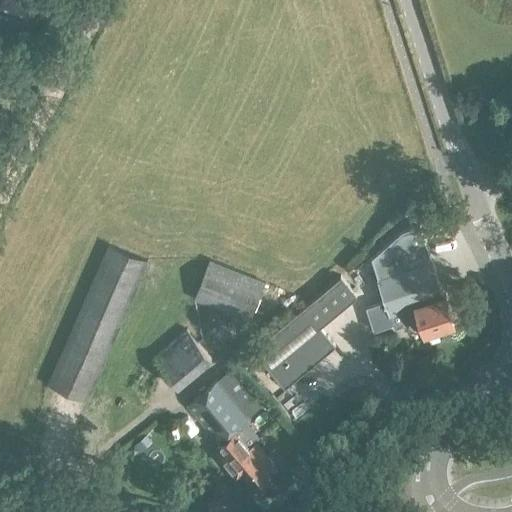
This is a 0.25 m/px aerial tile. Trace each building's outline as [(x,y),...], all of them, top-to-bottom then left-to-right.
[(0,0),(0,7),(30,21),(31,19),(34,17),(38,9),(37,6),(38,0),(0,0)] [(451,308),(446,294),(444,295),(433,259),(432,259),(420,224),(403,230),(372,258),(378,278),(390,314),(395,328),(419,320),(425,337),(442,331),(441,327),(454,323),(455,321),(458,319),(459,316),(460,312),(457,310),(454,308),(451,308)] [(47,384),(88,402),(149,261),(109,243),(47,384)] [(194,299),(250,321),(266,281),(210,259),(194,299)] [(340,276),(304,306),(320,325),(356,296),(340,276)] [(304,306),(254,347),(285,385),(334,344),(319,326),(320,325),(304,306)] [(427,367),(440,363),(436,348),(423,351),(427,367)] [(219,377),(187,404),(218,442),(235,428),(250,415),(219,377)] [(242,424),(251,436),(261,430),(252,417),(242,424)] [(220,449),(215,453),(236,478),(243,471),(255,486),(277,468),(255,442),(250,446),(245,441),(235,428),(218,442),(219,443),(216,445),(220,449)] [(208,505),(204,505),(205,511),(209,511),(210,511),(230,511),(229,502),(208,505)]
